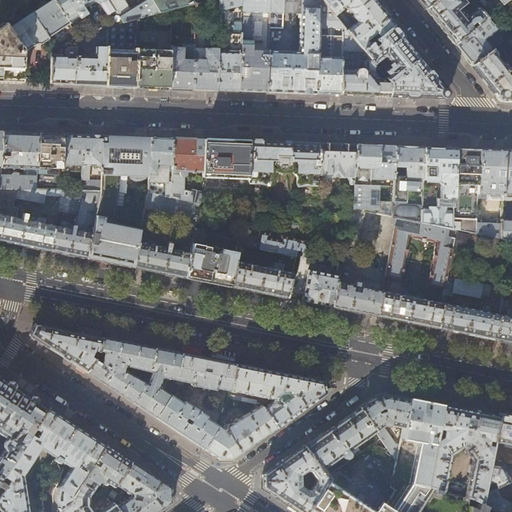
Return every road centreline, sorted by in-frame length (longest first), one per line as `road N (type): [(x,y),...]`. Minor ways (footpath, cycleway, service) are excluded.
road 1 (residential): [(0,104),(495,125)]
road 2 (secondary): [(14,281),(364,352)]
road 3 (residential): [(217,489),(25,368)]
road 4 (residential): [(364,352),(358,382),(217,489)]
road 5 (residential): [(495,125),(395,0)]
road 6 (secondary): [(364,352),(511,381)]
